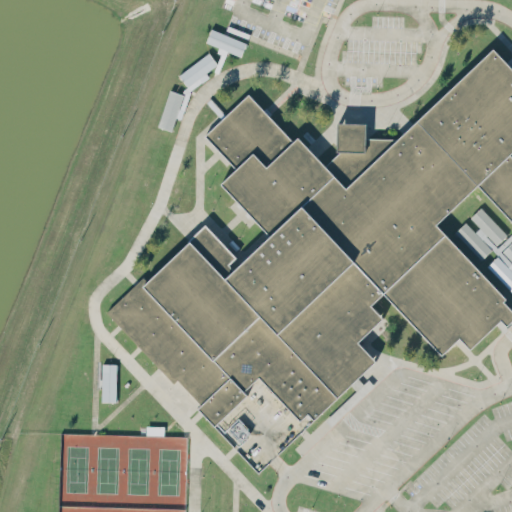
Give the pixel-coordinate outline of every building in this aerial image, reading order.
[(206,41),(224,48),(224,50),(241,56),(246,42),(210,28),(206,41)] [(333,157),(328,157),(329,127),(359,127),(359,141),(391,141),(483,52),(511,81),(511,233),(468,188),(426,229),(497,303),(493,307),(505,320),(495,330),(490,324),(460,353),(450,342),(433,359),(376,299),(364,310),(374,320),(346,346),(366,366),(309,421),(304,416),(297,423),(253,379),(239,393),(243,397),(209,430),(192,410),(197,406),(175,384),(171,388),(104,318),(132,291),(180,244),(198,226),(232,261),(259,236),(211,186),(229,169),(200,138),(241,98),(285,144),(288,141),(317,172),(333,157)] [(158,126),(172,130),(175,119),(183,114),(190,89),(205,79),(208,70),(217,64),(209,52),(178,73),(186,85),(183,93),(168,89),(158,126)] [(454,233),(479,256),(497,250),(489,268),(511,289),(511,229),(508,233),(479,207),(470,217),(463,223),(454,233)] [(101,401),(116,401),(116,363),(102,363),(101,401)] [(251,432),(238,418),(224,431),(237,445),(251,432)]
